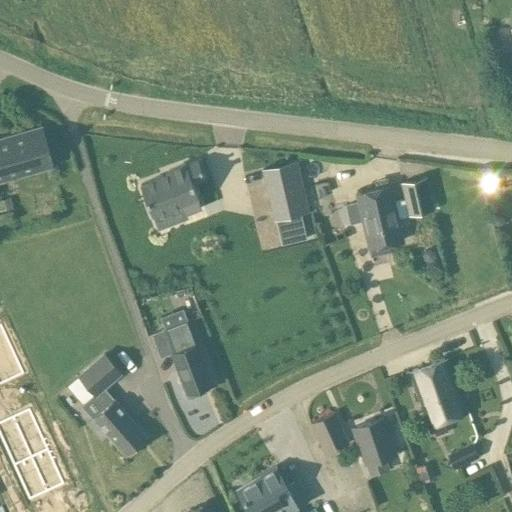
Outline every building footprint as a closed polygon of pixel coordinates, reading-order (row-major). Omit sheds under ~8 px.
[(0,138),(0,180),(54,165),(43,126),(0,138)] [(166,173),(138,187),(153,216),(181,201),(186,211),(201,203),(196,193),(197,192),(188,176),(199,170),(191,155),(164,170),(166,173)] [(286,163),(263,169),(275,218),(298,213),(286,163)] [(401,182),(405,200),(408,216),(435,209),(427,176),(401,182)] [(451,181),(452,200),(470,199),(469,180),(451,181)] [(357,192),(363,220),(396,212),(394,202),(390,185),(357,192)] [(394,202),(396,212),(398,218),(408,216),(405,200),(394,202)] [(0,213),(0,223),(16,219),(13,210),(0,213)] [(396,212),(363,220),(371,254),(386,251),(384,244),(403,240),(398,218),(396,212)] [(422,254),(424,260),(428,262),(434,261),(436,256),(435,251),(430,248),(425,249),(422,254)] [(189,393),(191,398),(205,393),(204,388),(212,385),(197,345),(199,344),(190,320),(164,329),(173,353),(188,394),(189,393)] [(0,373),(4,383),(29,371),(6,322),(0,324),(0,373)] [(90,420),(88,422),(102,438),(108,433),(126,455),(128,453),(131,456),(139,448),(137,445),(148,437),(104,387),(121,372),(105,353),(77,378),(92,396),(79,407),(90,420)] [(409,372),(429,427),(468,413),(448,357),(409,372)] [(29,409),(0,422),(0,436),(13,465),(48,449),(29,409)] [(348,441),(334,410),(310,420),(315,432),(325,452),(348,441)] [(353,427),(366,464),(367,463),(371,476),(389,469),(385,457),(396,453),(384,417),(353,427)] [(511,431),(499,436),(506,455),(511,453),(511,431)] [(447,454),(455,469),(480,456),(472,442),(447,454)] [(13,465),(29,500),(64,484),(48,449),(13,465)] [(238,489),(251,511),(268,511),(286,502),(290,508),(307,498),(296,480),(287,486),(275,467),(238,489)] [(428,472),(418,476),(421,483),(430,480),(428,472)]
